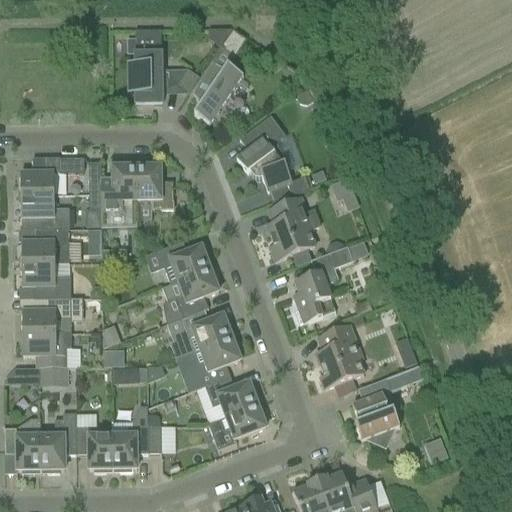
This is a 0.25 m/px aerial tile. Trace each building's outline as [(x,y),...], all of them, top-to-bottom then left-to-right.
[(208,34),(208,43),(221,52),(232,35),(231,34),(208,34)] [(161,35),(135,35),(135,41),(136,41),(137,60),(135,60),(136,77),(130,77),(131,93),(136,93),(136,110),(162,110),(162,94),(171,92),(177,90),(189,98),(200,82),(188,74),(186,76),(162,76),(161,35)] [(215,68),(193,100),(202,111),(214,127),(221,136),(242,120),(231,105),(234,101),(239,104),(248,91),(238,84),(226,76),(228,72),(235,62),(247,45),(233,35),(232,35),(221,52),(211,66),(215,68)] [(313,107),(306,95),(294,102),(299,109),(306,111),(313,107)] [(262,184),(268,197),(292,187),(285,168),(280,156),(275,159),(269,152),(285,140),(271,121),(240,145),(248,155),(236,164),(248,179),(250,178),(253,182),(256,184),(259,185),(262,184)] [(21,178),(21,201),(55,200),(54,179),(60,179),(60,164),(33,164),(33,178),(21,178)] [(102,215),(101,232),(137,232),(137,207),(137,173),(130,173),(130,169),(118,169),(118,173),(113,173),(113,183),(101,183),(101,168),(100,168),(101,183),(101,215),(102,215)] [(161,214),(161,215),(174,214),(173,187),(161,187),(161,172),(156,172),(156,169),(143,169),(143,173),(137,173),(137,207),(152,207),(152,214),(161,214)] [(101,183),(89,183),(89,215),(101,215),(101,183)] [(347,184),(330,190),(337,206),(343,204),(353,200),(347,184)] [(33,224),(33,236),(35,236),(69,235),(69,213),(55,214),(55,200),(21,201),(21,224),(33,224)] [(271,254),(276,267),(292,261),(306,255),(315,252),(309,236),(320,232),(314,214),(306,217),(301,204),(269,216),(275,230),(267,233),(274,252),(271,254)] [(83,222),(83,233),(100,233),(100,222),(83,222)] [(181,230),(186,243),(206,235),(200,222),(181,230)] [(22,248),(22,270),(55,270),(55,269),(69,269),(69,235),(35,236),(36,247),(22,248)] [(101,248),(101,235),(87,236),(88,248),(101,248)] [(179,287),(178,287),(210,275),(208,269),(211,268),(206,256),(203,257),(201,253),(187,258),(183,247),(157,256),(165,276),(170,290),(179,287)] [(85,251),(85,262),(100,262),(100,250),(85,251)] [(295,317),(300,331),(336,317),(326,291),(339,286),(334,275),(353,268),(348,253),(345,254),(327,260),(311,267),(316,280),(295,288),(299,300),(294,302),(299,316),(295,317)] [(306,255),(292,261),(296,271),(310,266),(306,255)] [(34,293),(34,304),(71,304),(70,283),(55,283),(55,270),(22,270),(22,293),(34,293)] [(115,283),(111,274),(103,277),(106,286),(115,283)] [(163,309),(167,330),(205,315),(208,314),(204,303),(218,297),(216,293),(220,291),(215,280),(212,281),(210,275),(178,287),(179,287),(170,290),(162,293),(167,307),(163,309)] [(95,291),(90,296),(90,303),(102,302),(102,291),(95,291)] [(23,317),(23,339),(71,338),(71,304),(34,304),(35,317),(23,317)] [(170,348),(176,364),(181,362),(200,355),(200,356),(232,344),(230,337),(232,336),(228,325),(225,326),(223,321),(209,327),(205,315),(167,330),(174,347),(170,348)] [(318,328),(320,334),(340,327),(338,321),(318,328)] [(114,331),(104,336),(105,352),(110,351),(120,346),(114,331)] [(320,383),(325,395),(364,380),(359,366),(362,365),(350,331),(318,344),(323,358),(316,361),(324,382),(320,383)] [(37,362),(37,374),(39,374),(68,373),(67,354),(72,354),(71,338),(23,339),(23,362),(37,362)] [(193,375),(201,394),(205,392),(230,383),(226,371),(240,366),(238,361),(242,360),(237,349),(234,350),(232,344),(200,356),(200,355),(181,362),(187,377),(193,375)] [(407,344),(396,348),(402,365),(405,372),(416,368),(414,362),(414,360),(407,344)] [(112,356),(103,356),(103,373),(112,373),(112,356)] [(148,372),(148,388),(166,382),(161,371),(158,372),(148,372)] [(386,384),(391,397),(424,385),(419,372),(386,384)] [(40,390),(40,392),(69,391),(69,373),(68,373),(39,374),(40,390)] [(37,374),(26,374),(26,390),(40,390),(39,374),(37,374)] [(124,374),(112,375),(113,388),(120,387),(124,382),(124,374)] [(221,409),(226,423),(258,411),(255,405),(258,404),(254,392),(251,393),(249,389),(235,394),(230,383),(205,392),(213,412),(221,409)] [(371,445),(383,451),(386,450),(391,438),(390,436),(400,433),(391,410),(387,412),(382,400),(352,411),(360,430),(356,432),(361,447),(371,444),(371,445)] [(208,430),(218,456),(237,448),(236,445),(266,433),(264,429),(267,427),(263,416),(260,417),(258,411),(226,423),(208,430)] [(119,475),(119,478),(132,478),(132,474),(137,474),(136,459),(149,459),(148,432),(148,412),(140,412),(132,427),(112,427),(112,441),(113,475),(119,475)] [(47,476),(47,479),(60,479),(60,475),(65,475),(64,460),(77,460),(76,433),(76,419),(63,419),(63,425),(54,425),(55,442),(40,442),(41,476),(47,476)] [(22,476),(22,479),(34,479),(34,476),(41,476),(40,442),(41,424),(31,424),(16,434),(4,434),(4,461),(17,461),(17,476),(22,476)] [(148,432),(149,459),(161,459),(161,432),(148,432)] [(94,475),(94,478),(106,478),(106,475),(113,475),(112,441),(98,441),(98,433),(76,433),(77,460),(89,460),(89,475),(94,475)] [(440,445),(425,450),(432,468),(446,463),(440,445)] [(317,485),(326,511),(376,511),(366,485),(354,489),(356,495),(349,497),(342,478),(327,484),(327,482),(317,485)] [(307,491),(293,497),(298,511),(326,511),(317,485),(307,489),(307,491)]
